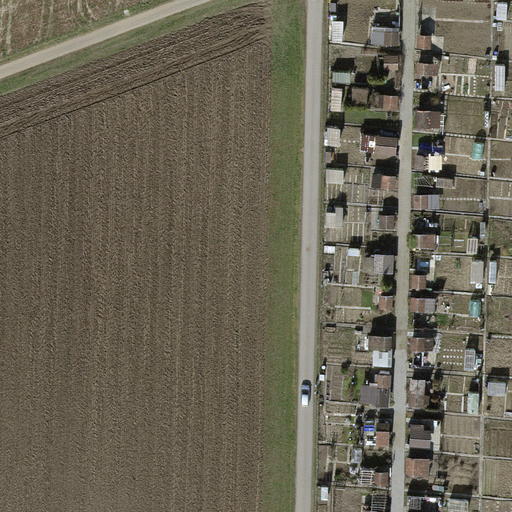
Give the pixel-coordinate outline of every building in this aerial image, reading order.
[(491,7),(481,7),(480,36),(491,36),(491,7)] [(377,38),(391,38),(391,45),(402,46),(402,35),(391,35),(391,29),(403,29),(403,15),(391,15),(391,9),(378,9),(377,38)] [(442,61),(420,61),(420,73),(442,73),(442,61)] [(510,79),(496,79),(496,95),(510,95),(510,79)] [(400,92),(387,92),(387,107),(400,107),(400,92)] [(492,99),(481,99),(481,107),(492,107),(492,99)] [(444,109),(418,109),(418,125),(444,125),(444,109)] [(399,133),(383,133),(383,145),(398,145),(399,133)] [(434,152),(421,152),(421,165),(433,166),(434,152)] [(398,172),(375,172),(375,188),(398,188),(398,172)] [(443,192),(418,192),(417,204),(442,204),(443,192)] [(396,213),(384,212),(383,226),(396,226),(396,213)] [(438,232),(417,231),(417,244),(438,245),(438,232)] [(361,248),(349,248),(349,258),(361,259),(361,248)] [(396,252),(377,252),(377,270),(395,271),(396,252)] [(396,293),(381,293),(381,307),(395,307),(396,293)] [(437,295),(414,295),(414,310),(437,311),(437,295)] [(395,331),(369,331),(369,343),(395,343),(395,331)] [(436,334),(415,333),(415,346),(436,347),(436,334)] [(378,383),(365,383),(365,396),(379,396),(380,384),(394,384),(394,371),(378,370),(378,383)] [(439,387),(414,387),(414,402),(438,402),(439,387)] [(394,412),(370,411),(370,423),(394,424),(394,412)] [(417,420),(417,427),(412,427),(411,444),(434,444),(434,427),(429,427),(429,420),(417,420)] [(435,453),(409,453),(408,471),(434,471),(435,453)] [(393,468),(378,468),(378,484),(393,484),(393,468)] [(331,485),(323,485),(322,504),(330,504),(331,485)]
